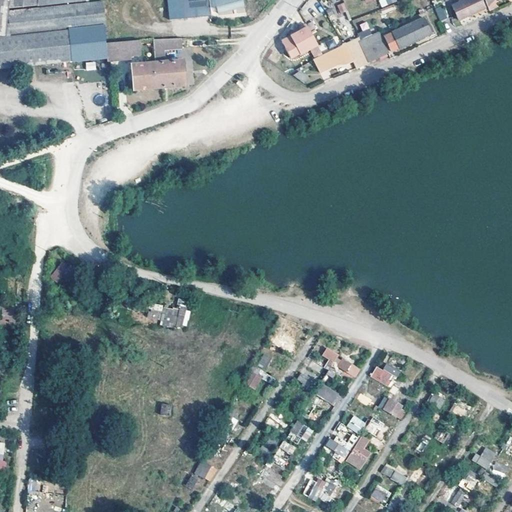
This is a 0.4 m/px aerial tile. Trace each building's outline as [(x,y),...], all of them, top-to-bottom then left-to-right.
[(37,5),(37,0),(0,0),(0,66),(34,63),(98,56),(97,41),(103,40),(104,26),(102,1),(86,3),(37,5)] [(187,3),(186,0),(166,0),(168,19),(209,14),(208,1),(187,3)] [(210,0),(211,2),(214,1),(216,12),(243,5),(241,0),(210,0)] [(485,7),(482,0),(461,0),(451,5),(457,20),(485,7)] [(447,18),(442,5),(435,9),(440,21),(447,18)] [(430,32),(422,17),(383,35),(389,48),(394,46),(395,48),(430,32)] [(367,22),(358,25),(362,37),(371,34),(367,22)] [(320,53),(305,24),(304,23),(297,26),(299,30),(280,40),(289,57),(298,52),(299,53),(308,48),(313,57),(320,53)] [(232,37),(246,35),(246,28),(232,30),(232,37)] [(361,46),(367,61),(387,52),(378,32),(360,40),(358,42),(360,47),(361,46)] [(98,56),(111,55),(127,54),(127,50),(137,50),(136,35),(103,40),(97,41),(98,56)] [(181,47),(181,38),(152,40),(154,62),(131,64),(131,74),(132,82),(132,87),(133,89),(185,85),(183,59),(164,61),(163,49),(181,47)] [(344,45),(313,60),(319,72),(338,64),(344,64),(352,60),(348,52),(344,45)] [(355,67),(367,61),(361,46),(360,47),(348,52),(352,60),(355,67)] [(290,73),(300,80),(304,75),(296,70),(290,73)] [(69,281),(74,274),(63,265),(58,271),(69,281)] [(121,293),(110,291),(107,304),(118,306),(121,293)] [(155,296),(141,294),(139,309),(153,311),(155,296)] [(169,318),(173,304),(157,299),(153,314),(169,318)] [(12,307),(0,306),(0,319),(11,321),(12,307)] [(277,349),(290,352),(292,344),(279,341),(277,349)] [(265,349),(257,346),(253,359),(260,362),(265,349)] [(324,366),(330,369),(339,354),(327,346),(323,353),(330,358),(324,366)] [(345,359),(337,371),(356,377),(361,369),(345,359)] [(249,360),(246,366),(254,370),(257,363),(249,360)] [(395,377),(378,366),(372,375),(389,386),(395,377)] [(245,384),(255,389),(262,377),(252,372),(245,384)] [(315,391),(319,384),(304,373),(299,378),(304,382),(304,384),(315,391)] [(319,384),(315,391),(337,407),(341,400),(337,397),(340,392),(322,381),(319,384)] [(373,396),(363,389),(358,398),(374,409),(379,402),(373,396)] [(280,395),(285,403),(294,399),(290,391),(280,395)] [(445,399),(436,393),(431,401),(440,406),(445,399)] [(403,405),(388,396),(381,407),(385,409),(386,407),(391,410),(390,412),(397,416),(403,405)] [(164,399),(154,399),(153,411),(163,412),(164,399)] [(304,407),(301,400),(296,408),(302,411),(304,407)] [(467,407),(459,401),(454,409),(462,414),(467,407)] [(438,411),(433,408),(426,418),(432,421),(438,411)] [(446,414),(439,409),(438,411),(432,421),(439,425),(446,414)] [(263,410),(257,418),(278,431),(281,427),(275,423),(277,419),(263,410)] [(290,431),(298,418),(292,414),(284,427),(290,431)] [(365,423),(355,416),(352,420),(363,427),(365,423)] [(287,437),(296,443),(300,437),(306,441),(313,430),(297,420),(287,437)] [(363,427),(352,420),(350,425),(360,432),(363,427)] [(382,427),(371,420),(365,430),(377,436),(382,427)] [(451,432),(442,426),(436,437),(444,442),(451,432)] [(280,434),(274,442),(284,450),(291,441),(287,438),(286,439),(280,434)] [(335,450),(331,457),(343,463),(357,437),(352,434),(346,445),(330,437),(325,445),(335,450)] [(371,439),(364,435),(350,458),(356,462),(358,459),(363,462),(369,453),(365,449),(371,439)] [(502,450),(511,455),(511,439),(509,438),(502,450)] [(201,472),(205,458),(195,453),(190,469),(201,472)] [(493,461),(484,454),(478,463),(488,469),(493,461)] [(427,464),(422,461),(412,475),(418,479),(427,464)] [(495,474),(504,480),(509,472),(499,466),(495,474)] [(409,478),(393,467),(390,472),(394,475),(393,477),(405,485),(409,478)] [(266,488),(272,478),(259,471),(253,480),(266,488)] [(500,487),(504,480),(495,474),(489,471),(485,477),(500,487)] [(190,475),(186,487),(192,489),(197,478),(190,475)] [(481,483),(469,475),(465,480),(462,479),(459,483),(473,492),(476,488),(478,489),(481,483)] [(328,480),(324,477),(314,493),(326,501),(330,496),(326,494),(321,491),(328,480)] [(28,491),(38,490),(37,479),(27,480),(28,491)] [(306,496),(314,485),(306,480),(299,491),(306,496)] [(321,491),(326,494),(333,482),(328,480),(321,491)] [(385,494),(375,488),(371,494),(381,500),(385,494)] [(467,494),(460,490),(453,500),(460,505),(467,494)] [(406,496),(399,492),(391,503),(398,508),(406,496)]
